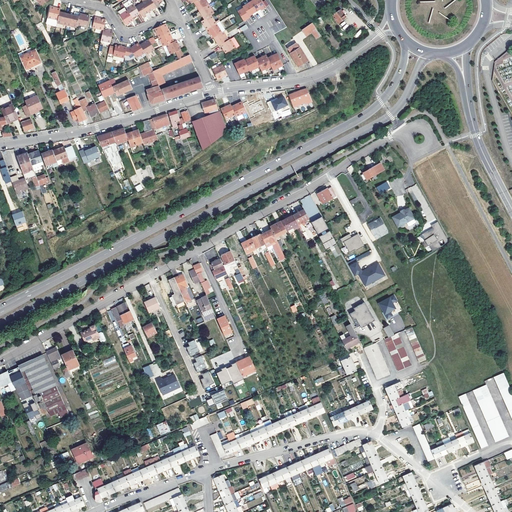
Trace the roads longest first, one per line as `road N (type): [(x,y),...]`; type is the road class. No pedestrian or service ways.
road 1 (primary): [(0,324),(385,118),(427,54)]
road 2 (primary): [(404,42),(396,80),(363,116),(0,310)]
road 3 (residential): [(0,360),(379,141),(399,132),(419,138)]
road 4 (track): [(138,198),(319,108),(336,89),(333,67)]
road 5 (tertiary): [(211,92),(127,120),(0,143)]
road 6 (residential): [(205,470),(336,435),(375,434)]
road 7 (tertiary): [(370,41),(314,77),(211,92)]
road 8 (secondary): [(511,209),(480,147),(465,86)]
road 9 (residential): [(469,511),(375,434)]
road 10 (residential): [(91,511),(205,470)]
